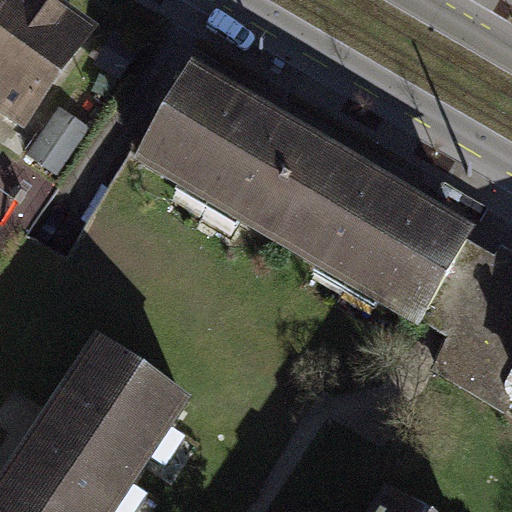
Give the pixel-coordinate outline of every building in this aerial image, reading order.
[(0,0),(0,115),(25,134),(92,41),(34,0),(0,0)] [(315,148),(172,64),(121,152),(263,235),(315,148)] [(315,148),(263,235),(403,318),(451,238),(455,230),(315,148)] [(403,318),(433,335),(480,255),(451,238),(403,318)] [(511,260),(486,245),(480,255),(433,335),(415,366),(488,409),(505,381),(511,368),(511,260)] [(0,511),(115,511),(187,407),(100,348),(63,401),(0,492),(0,511)]
